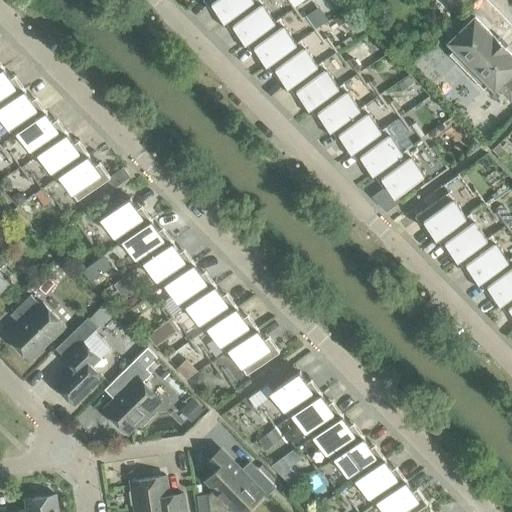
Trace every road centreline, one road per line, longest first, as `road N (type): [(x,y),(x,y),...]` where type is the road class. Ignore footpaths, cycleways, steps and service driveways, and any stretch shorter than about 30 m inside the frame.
road 1 (residential): [(488,511),(0,13)]
road 2 (residential): [(511,368),(156,0)]
